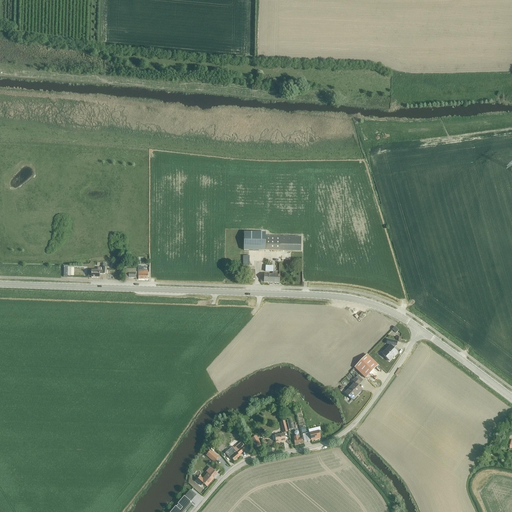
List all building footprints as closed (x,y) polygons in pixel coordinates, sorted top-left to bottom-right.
[(301,237),(280,237),(257,236),(257,233),(244,233),(244,250),(301,252),(301,237)] [(107,274),(107,268),(107,264),(103,264),(103,271),(100,271),(89,271),(88,277),(91,277),(91,278),(99,278),(100,274),(107,274)] [(125,269),(124,278),(138,278),(138,279),(138,280),(147,280),(147,272),(143,272),(143,267),(138,267),(138,272),(136,272),(136,269),(125,269)] [(277,275),(277,272),(273,272),(273,275),(264,274),(264,278),(261,278),(260,283),(279,284),(280,275),(277,275)] [(350,333),(337,322),(343,316),(338,311),(308,343),(320,355),(326,349),(328,351),(329,350),(327,348),(329,345),(334,350),(350,333)] [(390,346),(382,354),(389,361),(397,353),(393,349),(396,346),(397,342),(387,340),(386,344),(390,345),(390,346)] [(365,379),(378,365),(367,355),(354,368),(365,379)] [(351,401),(361,390),(357,386),(360,383),(355,379),(352,382),(354,384),(344,394),(351,401)] [(296,436),(296,437),(293,438),(294,446),(302,444),(301,439),(298,440),(297,436),(298,434),(298,432),(296,432),(295,432),(294,434),(294,435),(296,436)] [(309,434),(309,433),(305,434),(307,442),(320,439),(318,432),(309,434)] [(274,436),(272,437),(272,441),(275,441),(275,444),(285,442),(283,434),(274,436)] [(260,445),(256,437),(251,440),(255,447),(260,445)] [(232,448),(225,453),(230,459),(233,462),(240,457),(239,456),(245,450),(242,447),(244,446),(241,443),(233,449),(232,448)] [(210,451),(206,456),(214,462),(218,458),(210,451)] [(200,477),(196,481),(201,485),(202,484),(206,487),(213,479),(212,478),(216,474),(211,469),(207,474),(203,479),(200,477)] [(184,497),(171,511),(184,511),(191,504),(189,502),(196,495),(190,490),(184,498),(184,497)]
